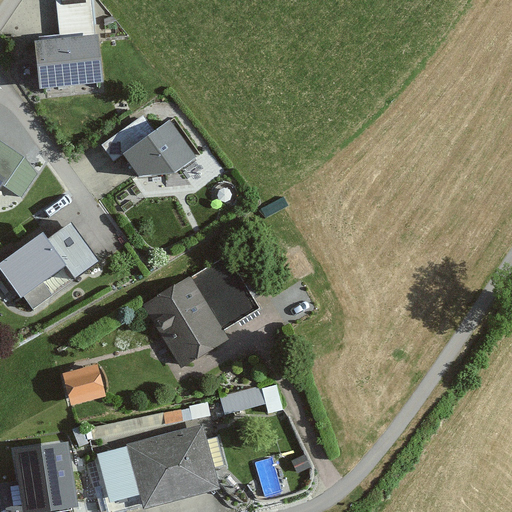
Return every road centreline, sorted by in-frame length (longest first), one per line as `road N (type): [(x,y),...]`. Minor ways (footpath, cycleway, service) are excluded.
road 1 (residential): [(301,511),(337,493),(374,456),(511,260)]
road 2 (residential): [(106,239),(0,90)]
